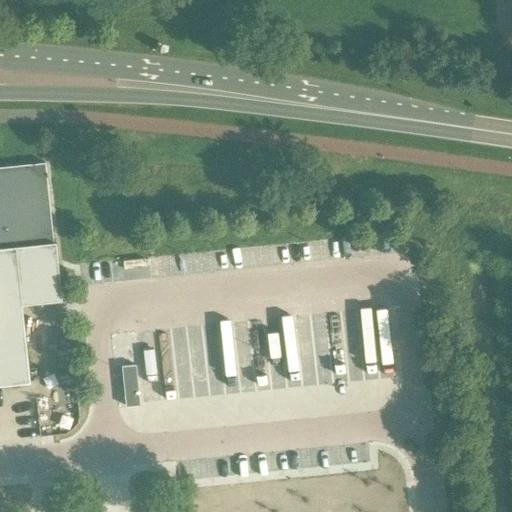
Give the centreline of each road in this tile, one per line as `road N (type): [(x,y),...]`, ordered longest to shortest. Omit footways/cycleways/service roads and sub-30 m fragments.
road 1 (secondary): [(511,135),(135,86),(0,80)]
road 2 (unclassified): [(427,511),(420,426),(0,465)]
